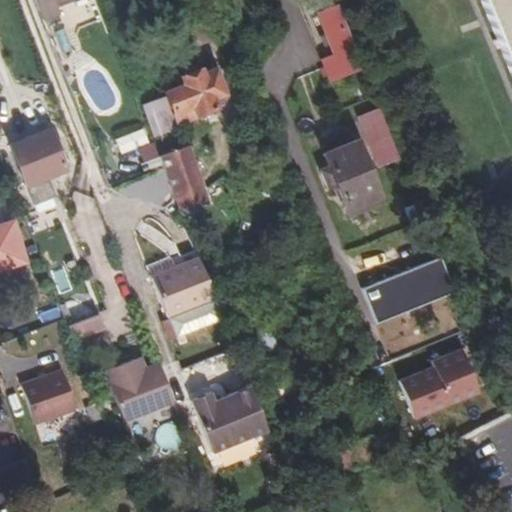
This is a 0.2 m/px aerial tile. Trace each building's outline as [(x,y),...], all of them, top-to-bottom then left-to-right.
[(80,0),(37,0),(46,22),(63,15),(61,8),(80,0)] [(412,0),(422,27),(438,22),(429,0),(412,0)] [(511,0),(471,0),(511,97),(511,0)] [(339,63),(346,80),(360,75),(343,34),(346,34),(341,21),(325,28),(339,63)] [(346,80),(339,63),(325,69),(332,86),(346,80)] [(182,80),(185,87),(166,95),(175,115),(177,116),(182,129),(185,129),(187,131),(193,129),(192,125),(195,123),(194,119),(214,112),(210,101),(223,96),(214,71),(201,77),(200,74),(196,75),(192,69),(185,71),(184,79),(182,80)] [(355,97),(371,137),(386,132),(369,91),(355,97)] [(140,103),(152,136),(170,129),(158,96),(140,103)] [(118,152),(147,142),(142,128),(113,137),(118,152)] [(13,146),(28,185),(51,176),(66,171),(51,131),(13,146)] [(386,132),(371,137),(377,152),(391,147),(386,132)] [(296,175),(279,133),(267,139),(283,180),(296,175)] [(375,192),(353,136),(321,149),(326,162),(331,175),(344,205),(375,192)] [(158,158),(163,170),(168,182),(198,170),(188,147),(158,158)] [(58,195),(51,176),(28,185),(35,204),(58,195)] [(375,192),(344,205),(346,211),(378,199),(375,192)] [(13,222),(0,226),(0,271),(27,263),(13,222)] [(374,322),(453,290),(438,255),(360,287),(374,322)] [(204,273),(201,264),(185,271),(186,275),(154,287),(169,324),(217,306),(204,273)] [(68,323),(74,337),(105,324),(100,311),(68,323)] [(450,374),(437,344),(424,350),(436,379),(450,374)] [(141,353),(135,356),(137,363),(143,360),(141,353)] [(126,417),(175,399),(160,360),(145,366),(143,360),(137,363),(135,356),(106,368),(126,417)] [(16,381),(31,426),(75,411),(59,366),(16,381)] [(187,395),(207,453),(266,433),(249,384),(212,397),(209,388),(187,395)] [(462,439),(470,453),(492,441),(484,427),(462,439)] [(362,448),(329,457),(336,483),(370,472),(362,448)] [(38,492),(25,458),(2,466),(14,500),(38,492)]
